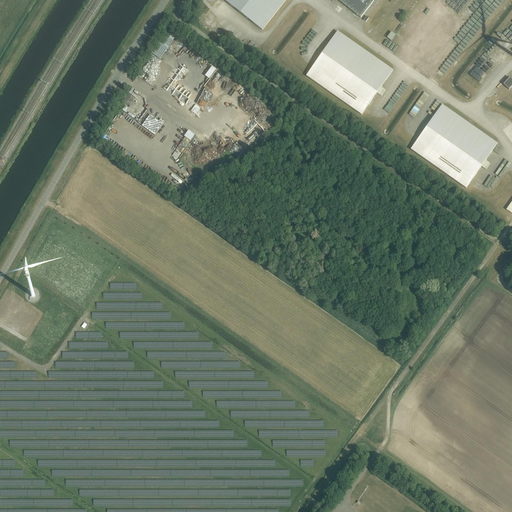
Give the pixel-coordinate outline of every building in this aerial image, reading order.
[(223,0),(224,0),(262,30),(284,2),(286,0),(223,0)] [(337,0),(353,12),(356,14),(361,18),(372,3),(373,2),(374,0),(337,0)] [(176,35),(169,30),(160,44),(158,42),(151,54),(160,59),(176,35)] [(381,87),(393,70),(337,32),(313,66),(306,76),(361,115),(365,110),(377,93),(381,97),(385,91),(381,87)] [(511,80),(510,78),(503,85),(509,90),(511,86),(511,80)] [(132,106),(136,97),(129,94),(125,103),(132,106)] [(442,105),(418,140),(411,150),(466,189),(469,184),(481,167),(486,170),(490,164),(485,161),(497,144),(442,105)] [(143,122),(151,111),(149,109),(141,121),(143,122)] [(150,115),(142,126),(154,136),(164,122),(160,119),(159,121),(150,115)] [(192,142),(196,135),(189,131),(185,138),(192,142)] [(179,136),(172,143),(176,147),(183,139),(179,136)] [(226,149),(233,143),(230,141),(231,140),(230,139),(226,142),(222,137),(216,142),(220,146),(222,144),(226,149)]
